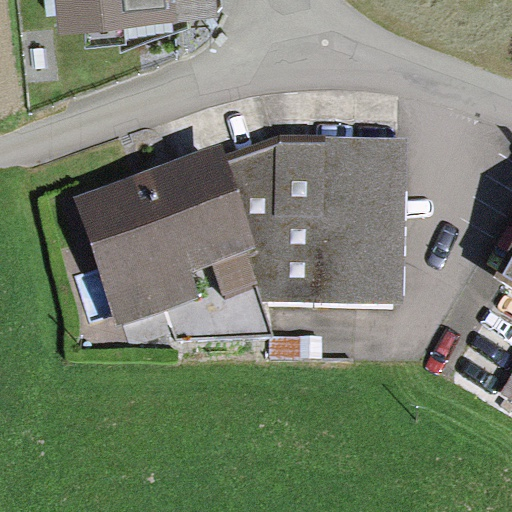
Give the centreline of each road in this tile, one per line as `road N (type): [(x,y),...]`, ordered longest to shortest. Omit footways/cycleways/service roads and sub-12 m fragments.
road 1 (unclassified): [(0,148),(268,61)]
road 2 (unclassified): [(268,61),(400,72),(511,110)]
